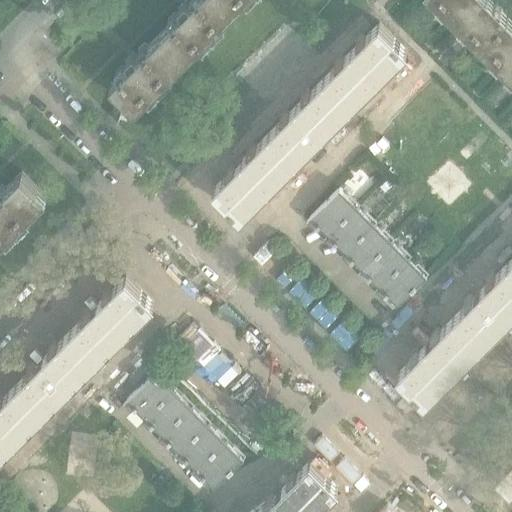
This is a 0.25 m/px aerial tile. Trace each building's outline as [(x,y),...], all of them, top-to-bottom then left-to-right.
[(234,9),(224,0),(192,0),(190,2),(187,0),(184,0),(178,6),(182,10),(178,14),(171,22),(155,37),(166,47),(173,39),(189,54),(234,9)] [(242,0),(224,0),(234,9),(242,0)] [(507,16),(490,0),(438,0),(481,43),(507,16)] [(511,21),(507,16),(481,43),(494,56),(501,63),(501,64),(507,70),(511,74),(511,21)] [(350,105),(405,49),(379,23),(324,78),(350,105)] [(135,108),(189,54),(173,39),(166,47),(155,37),(141,52),(137,55),(133,51),(125,59),(129,63),(118,74),(110,83),(135,108)] [(295,159),(350,105),(324,78),(269,133),(295,159)] [(206,156),(222,140),(209,127),(193,143),(206,156)] [(295,159),(269,133),(238,163),(214,187),(240,214),(295,159)] [(0,241),(27,214),(47,195),(22,170),(6,186),(0,191),(0,241)] [(327,233),(358,203),(340,185),(310,215),(327,233)] [(344,250),(374,220),(358,203),(327,233),(344,250)] [(361,267),(392,237),(374,220),(344,250),(361,267)] [(378,284),(409,254),(392,237),(361,267),(378,284)] [(397,303),(427,273),(409,254),(378,284),(397,303)] [(479,344),(506,317),(511,311),(511,266),(508,263),(453,317),(479,344)] [(97,356),(152,301),(126,275),(71,330),(97,356)] [(424,398),(454,369),(479,344),(453,317),(398,372),(424,398)] [(43,411),(91,362),(97,356),(71,330),(16,384),(43,411)] [(145,416),(175,385),(157,368),(127,398),(145,416)] [(0,453),(30,423),(43,411),(16,384),(0,400),(0,453)] [(161,433),(192,402),(175,385),(145,416),(161,433)] [(178,450),(209,420),(192,402),(161,433),(178,450)] [(196,467),(226,437),(209,420),(178,450),(196,467)] [(214,485),(244,455),(226,437),(196,467),(214,485)] [(511,457),(498,472),(511,486),(511,457)] [(310,511),(337,486),(310,460),(257,511),(310,511)]
